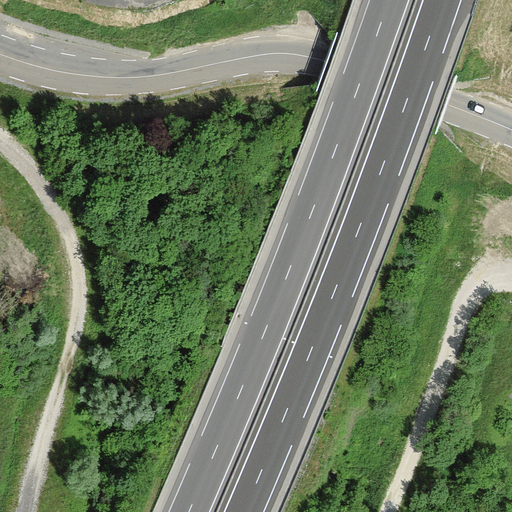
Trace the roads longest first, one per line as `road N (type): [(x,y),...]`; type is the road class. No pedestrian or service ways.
road 1 (trunk): [(250,511),(450,0)]
road 2 (trunk): [(384,0),(254,372),(193,511)]
road 3 (tertiary): [(0,42),(39,60),(121,76),(283,52),(326,59),(511,131)]
road 4 (track): [(0,135),(58,203),(76,309),(30,511)]
road 5 (track): [(389,511),(469,302),(492,279),(511,277)]
